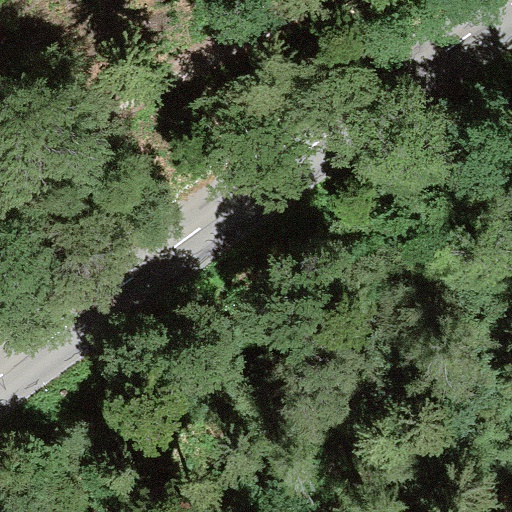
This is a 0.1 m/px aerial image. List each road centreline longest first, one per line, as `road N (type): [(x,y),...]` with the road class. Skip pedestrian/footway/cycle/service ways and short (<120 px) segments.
road 1 (tertiary): [(0,399),(511,7)]
road 2 (track): [(302,0),(0,160)]
